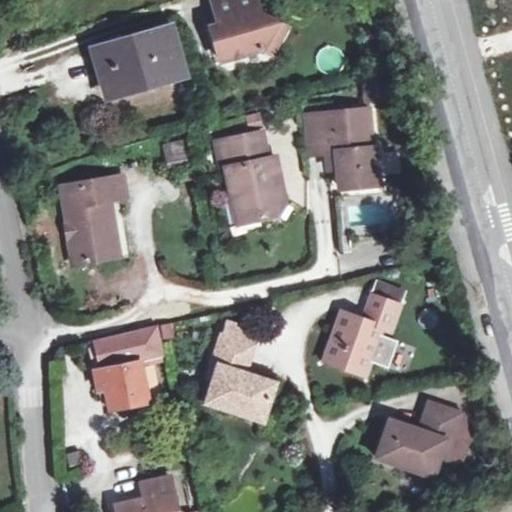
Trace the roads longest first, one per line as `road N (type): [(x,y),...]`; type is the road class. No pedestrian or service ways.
road 1 (unclassified): [(412,0),(511,356)]
road 2 (unclassified): [(0,209),(35,360),(44,511)]
